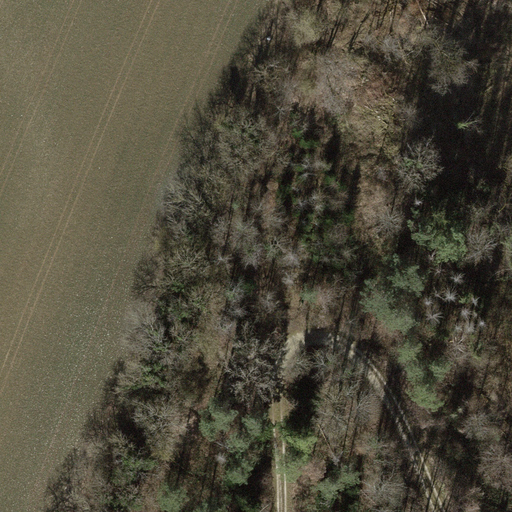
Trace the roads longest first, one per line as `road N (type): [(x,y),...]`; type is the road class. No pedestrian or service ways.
road 1 (track): [(279,380),(320,333),(376,356),(448,511)]
road 2 (track): [(268,511),(279,380)]
